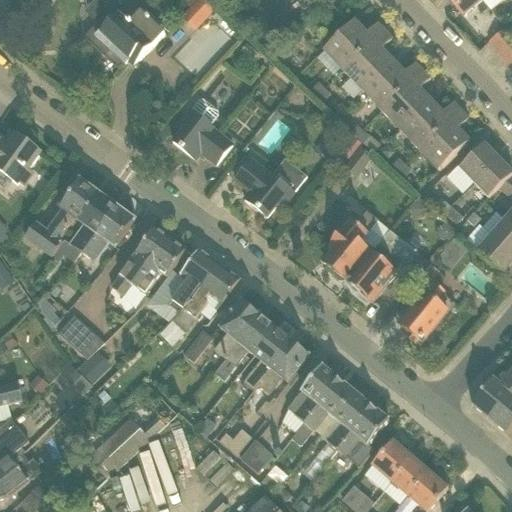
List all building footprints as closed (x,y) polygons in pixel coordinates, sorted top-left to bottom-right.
[(187,15),(182,20),(195,33),(216,11),(205,0),(186,0),(179,8),(187,15)] [(449,0),(464,17),(483,2),(481,0),(449,0)] [(112,12),(84,42),(102,59),(109,51),(127,67),(130,63),(135,68),(165,35),(159,30),(163,26),(147,12),(144,15),(141,12),(129,26),(122,20),(122,21),(112,12)] [(367,35),(355,23),(324,53),(343,73),(385,32),(378,25),(367,35)] [(490,44),(498,53),(511,41),(511,35),(507,29),(490,44)] [(393,41),(385,32),(343,73),(363,93),(394,63),(382,51),(393,41)] [(511,41),(498,53),(505,62),(511,56),(511,41)] [(405,75),(394,63),(363,93),(382,113),(423,72),(416,65),(405,75)] [(431,81),(423,72),(382,113),(402,133),(432,103),(420,91),(431,81)] [(313,91),(319,97),(325,91),(319,85),(313,91)] [(332,96),(325,91),(319,97),(325,103),(332,96)] [(191,113),(179,127),(184,131),(173,144),(196,162),(202,155),(217,167),(233,147),(212,131),(213,130),(212,129),(219,118),(219,113),(205,102),(200,102),(191,113)] [(443,115),(432,103),(402,133),(421,152),(462,113),(454,105),(443,115)] [(441,172),(470,143),(458,131),(469,121),(462,113),(421,152),(441,172)] [(353,134),(359,139),(364,133),(358,128),(353,134)] [(370,139),(364,133),(359,139),(365,145),(370,139)] [(0,172),(18,186),(19,185),(23,187),(33,175),(29,172),(42,154),(16,135),(9,144),(0,137),(0,172)] [(328,162),(339,149),(327,139),(316,152),(328,162)] [(350,161),(363,146),(355,139),(342,155),(350,161)] [(493,154),(485,146),(460,170),(475,185),(504,157),(497,149),(493,154)] [(388,161),(396,154),(388,147),(381,154),(388,161)] [(362,150),(344,172),(355,181),(373,159),(362,150)] [(475,185),(489,200),(490,201),(499,191),(506,198),(511,191),(511,173),(507,168),(511,164),(504,157),(475,185)] [(393,167),(399,173),(406,166),(399,160),(393,167)] [(278,206),(283,210),(295,195),(308,179),(286,161),(273,178),(272,177),(272,178),(251,163),(236,182),(250,194),(245,201),(268,220),(278,206)] [(412,172),(406,166),(399,173),(405,179),(412,172)] [(99,196),(81,183),(61,210),(64,212),(48,234),(36,226),(26,241),(52,260),(63,245),(60,243),(76,221),(79,223),(99,196)] [(71,247),(83,256),(117,209),(99,196),(79,223),(85,227),(71,247)] [(447,217),(453,209),(442,200),(436,208),(447,217)] [(425,219),(430,213),(431,211),(419,202),(410,213),(418,220),(425,219)] [(83,256),(94,265),(109,245),(116,249),(135,223),(117,209),(83,256)] [(453,209),(447,217),(457,227),(464,219),(453,209)] [(475,229),(482,221),(475,214),(468,222),(475,229)] [(326,266),(348,284),(390,234),(367,215),(360,224),(355,220),(329,253),(334,256),(326,266)] [(511,227),(506,222),(492,237),(511,254),(511,227)] [(446,224),(439,232),(440,237),(449,245),(458,234),(446,224)] [(187,253),(156,229),(137,255),(163,274),(162,275),(168,279),(187,253)] [(397,277),(412,290),(413,289),(431,267),(404,244),(390,234),(348,284),(372,303),(388,284),(390,286),(397,277)] [(0,243),(3,247),(10,241),(6,236),(0,241),(0,243)] [(478,253),(509,280),(511,275),(511,267),(511,266),(511,254),(492,237),(478,253)] [(194,302),(220,267),(200,252),(182,278),(187,282),(168,306),(180,316),(194,302)] [(137,255),(112,289),(137,307),(147,294),(148,295),(162,275),(163,274),(137,255)] [(223,308),(241,282),(220,267),(194,302),(180,316),(162,336),(168,344),(173,349),(185,337),(208,306),(205,303),(209,298),(223,308)] [(431,267),(413,289),(422,296),(440,274),(431,267)] [(421,349),(456,307),(443,297),(444,296),(434,288),(402,328),(413,337),(410,340),(421,349)] [(46,301),(40,310),(44,318),(55,328),(61,322),(50,311),(51,310),(50,309),(51,306),(46,301)] [(260,318),(243,304),(221,331),(228,336),(215,352),(226,361),(260,318)] [(227,362),(236,369),(249,353),(255,358),(277,331),(260,318),(226,361),(227,362)] [(71,346),(87,328),(76,319),(60,337),(71,346)] [(88,361),(106,345),(87,328),(71,346),(88,361)] [(277,331),(255,358),(261,363),(248,378),(250,379),(245,385),(254,393),(259,387),(259,386),(293,344),(277,331)] [(214,341),(204,333),(185,357),(195,365),(214,341)] [(17,344),(11,335),(4,340),(9,349),(17,344)] [(289,385),(310,358),(293,344),(259,386),(259,387),(270,395),(282,380),(289,385)] [(105,375),(91,360),(78,372),(93,387),(105,375)] [(236,369),(227,362),(215,375),(224,383),(236,369)] [(72,387),(81,378),(71,366),(61,376),(72,387)] [(494,381),(481,397),(472,407),(490,422),(511,394),(511,368),(498,385),(494,381)] [(340,383),(322,369),(288,411),(283,424),(297,435),(340,383)] [(40,397),(49,386),(39,377),(30,388),(40,397)] [(302,448),(315,432),(322,438),(356,396),(340,383),(297,435),(293,441),(302,448)] [(0,391),(0,409),(9,408),(9,407),(23,403),(19,387),(0,391)] [(111,400),(104,392),(98,397),(105,405),(111,400)] [(511,394),(490,422),(508,437),(511,431),(511,394)] [(322,438),(321,439),(338,453),(373,409),(356,396),(322,438)] [(346,460),(361,441),(369,448),(390,423),(373,409),(338,453),(346,460)] [(97,471),(107,481),(166,428),(156,418),(142,431),(133,420),(89,461),(98,470),(97,471)] [(209,435),(216,427),(208,420),(201,429),(209,435)] [(12,421),(0,434),(0,487),(3,487),(30,463),(24,456),(27,454),(23,450),(30,444),(12,421)] [(234,443),(226,436),(220,444),(237,458),(253,440),(243,432),(234,443)] [(259,476),(273,458),(266,452),(267,451),(256,443),(241,462),(259,476)] [(413,460),(393,443),(372,468),(392,485),(413,460)] [(158,472),(148,475),(153,488),(163,484),(168,498),(177,495),(158,444),(149,447),(158,472)] [(210,475),(225,458),(215,450),(201,467),(210,475)] [(328,451),(321,459),(328,465),(335,457),(328,451)] [(392,485),(409,499),(430,475),(413,460),(392,485)] [(44,473),(34,461),(30,463),(3,487),(0,487),(0,502),(10,500),(44,473)] [(424,511),(430,511),(449,491),(430,475),(409,499),(424,511)] [(293,498),(281,488),(268,477),(262,484),(274,495),(286,506),(293,498)] [(351,510),(363,495),(355,488),(342,503),(351,510)] [(38,490),(20,507),(24,511),(33,511),(47,499),(38,490)] [(278,511),(268,500),(254,511),(278,511)] [(306,511),(309,509),(302,503),(298,508),(303,511),(306,511)]
